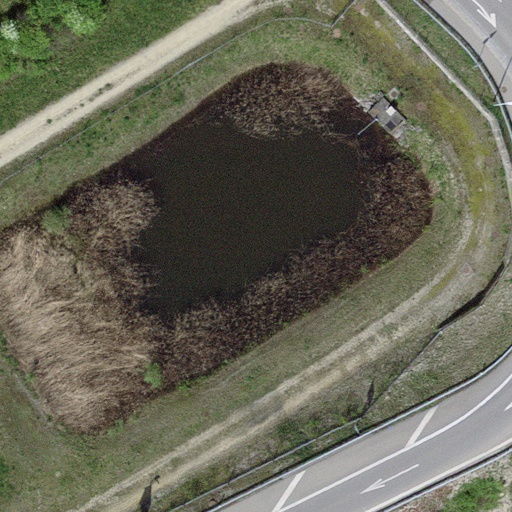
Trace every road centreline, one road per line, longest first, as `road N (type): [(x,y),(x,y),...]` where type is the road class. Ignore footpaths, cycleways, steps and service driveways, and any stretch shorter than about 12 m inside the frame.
road 1 (track): [(239,0),(0,147)]
road 2 (motorway): [(511,411),(317,511)]
